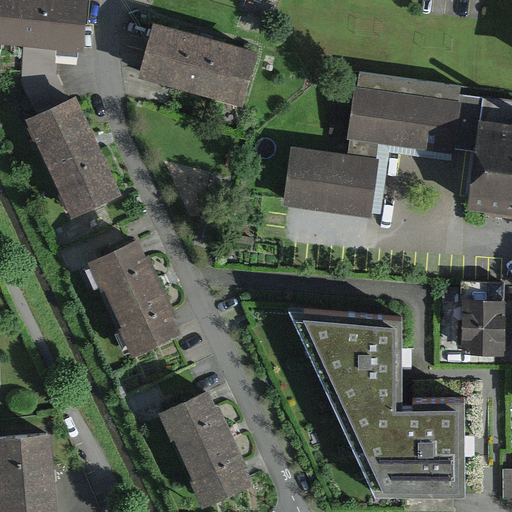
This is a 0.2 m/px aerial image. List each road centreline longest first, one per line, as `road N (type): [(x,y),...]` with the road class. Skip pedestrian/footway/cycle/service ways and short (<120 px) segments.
road 1 (residential): [(111,0),(105,41),(115,107),(299,511)]
road 2 (residential): [(511,239),(287,225)]
